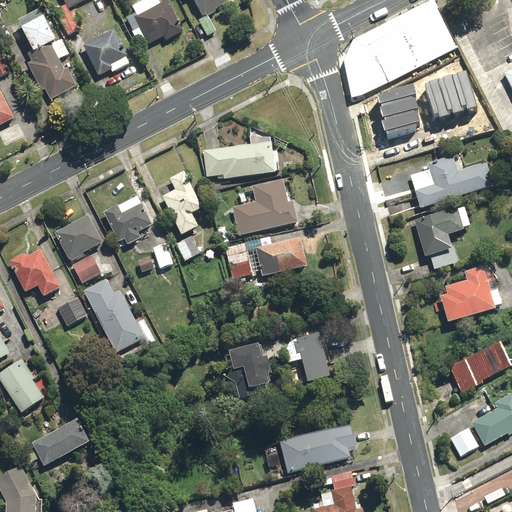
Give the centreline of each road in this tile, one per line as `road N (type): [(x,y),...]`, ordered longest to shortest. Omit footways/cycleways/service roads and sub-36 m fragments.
road 1 (tertiary): [(427,511),(330,101),(307,41)]
road 2 (residential): [(307,41),(0,198)]
